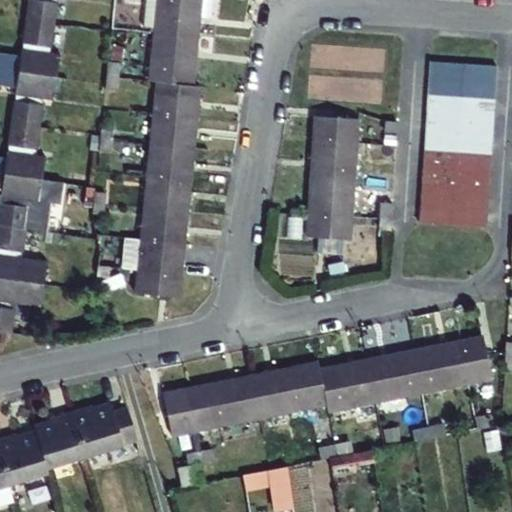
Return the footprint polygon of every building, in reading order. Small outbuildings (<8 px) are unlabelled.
[(3,31),(1,47),(82,58),(85,36),(61,32),(65,4),(37,0),(31,36),(3,31)] [(130,255),(126,279),(168,286),(202,77),(198,76),(210,0),(164,0),(153,69),(160,70),(134,225),(130,255)] [(82,58),(1,47),(0,52),(0,63),(26,68),(21,102),(49,105),(54,75),(78,79),(82,58)] [(125,52),(113,49),(112,62),(124,64),(125,52)] [(432,61),(423,220),(491,224),(501,65),(432,61)] [(124,64),(112,62),(110,77),(123,79),(124,64)] [(0,135),(0,151),(65,158),(69,136),(45,132),(49,105),(21,102),(15,138),(0,135)] [(314,113),(308,234),(356,236),(361,116),(314,113)] [(121,117),(106,116),(105,126),(120,128),(121,117)] [(402,126),(389,125),(387,140),(400,141),(402,126)] [(120,128),(105,126),(103,138),(118,140),(120,128)] [(65,158),(0,151),(0,166),(10,168),(4,205),(33,207),(38,178),(62,181),(65,158)] [(114,182),(99,179),(98,187),(114,190),(114,182)] [(114,190),(98,187),(101,202),(115,205),(114,190)] [(385,197),(383,229),(395,230),(396,197),(385,197)] [(0,231),(0,257),(49,264),(52,242),(28,239),(33,207),(4,205),(0,231)] [(134,225),(120,223),(115,252),(130,255),(134,225)] [(99,258),(103,265),(108,266),(102,245),(99,258)] [(49,264),(0,257),(0,312),(16,315),(21,285),(45,289),(49,264)] [(315,372),(322,406),(324,415),(475,383),(466,339),(315,372)] [(169,439),(322,406),(315,372),(313,365),(160,398),(169,439)] [(511,371),(504,372),(503,396),(511,396),(511,371)] [(0,492),(34,482),(32,474),(123,448),(113,413),(100,417),(98,410),(82,417),(79,410),(40,420),(43,428),(20,434),(22,441),(6,446),(3,438),(0,439),(0,492)] [(465,431),(468,447),(483,444),(480,428),(465,431)] [(413,455),(439,451),(436,436),(410,440),(413,455)] [(198,488),(195,467),(215,465),(212,449),(185,454),(187,467),(179,469),(180,491),(198,488)] [(323,469),(350,465),(348,451),(321,454),(323,469)] [(243,468),(245,487),(268,484),(271,508),(292,505),(285,462),(243,468)]
